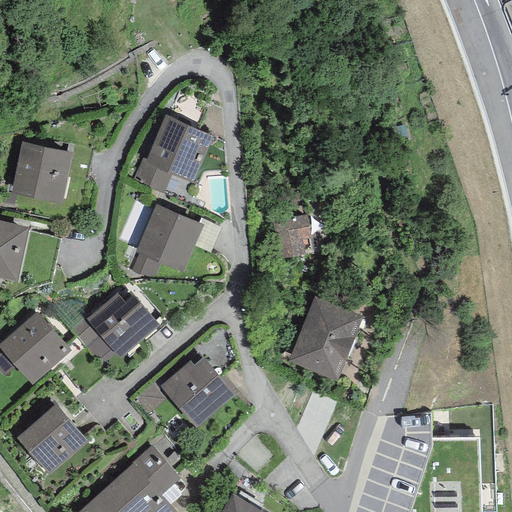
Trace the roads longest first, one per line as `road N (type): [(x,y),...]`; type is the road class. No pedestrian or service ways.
road 1 (residential): [(321,511),(313,464),(255,362),(262,262),(239,83),(195,67),(154,96),(112,156),(99,251)]
road 2 (unknown): [(262,262),(100,394)]
